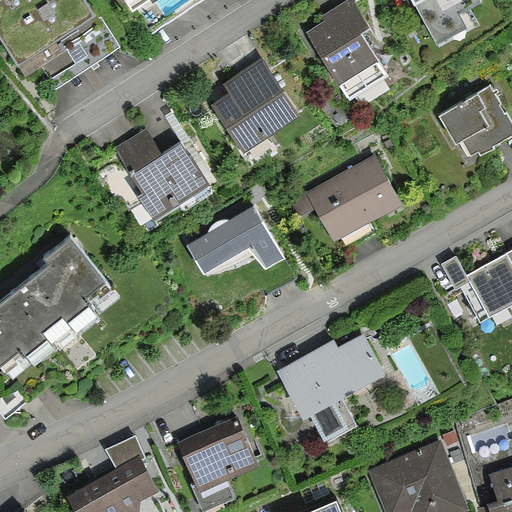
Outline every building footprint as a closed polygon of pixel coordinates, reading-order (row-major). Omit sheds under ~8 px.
[(95,13),(87,0),(0,0),(0,36),(17,62),(95,13)] [(480,2),(479,0),(414,0),(436,41),(465,26),(458,14),(480,2)] [(311,34),(350,96),(385,74),(359,32),(367,27),(351,1),(326,17),(329,23),(311,34)] [(246,151),(297,117),(260,61),(226,84),(233,94),(216,105),(246,151)] [(511,130),(511,121),(490,84),(440,113),(464,153),(477,145),(480,150),(511,130)] [(114,146),(127,169),(124,171),(151,215),(211,178),(184,134),(163,147),(149,125),(114,146)] [(397,203),(373,160),(311,194),(335,237),(397,203)] [(262,272),(286,257),(254,205),(185,246),(203,276),(249,249),(262,272)] [(0,290),(0,362),(11,376),(115,290),(69,234),(0,290)] [(511,302),(511,243),(464,271),(489,316),(511,302)] [(333,334),(280,365),(303,404),(382,358),(364,328),(339,343),(333,334)] [(200,488),(260,461),(238,412),(178,439),(200,488)] [(449,511),(463,506),(438,446),(376,472),(392,511),(393,511),(414,503),(417,511),(449,511)] [(160,484),(141,450),(67,491),(79,511),(138,511),(140,494),(160,484)] [(511,511),(511,469),(492,475),(500,504),(491,507),(493,511),(511,511)] [(343,511),(337,495),(295,511),(343,511)]
